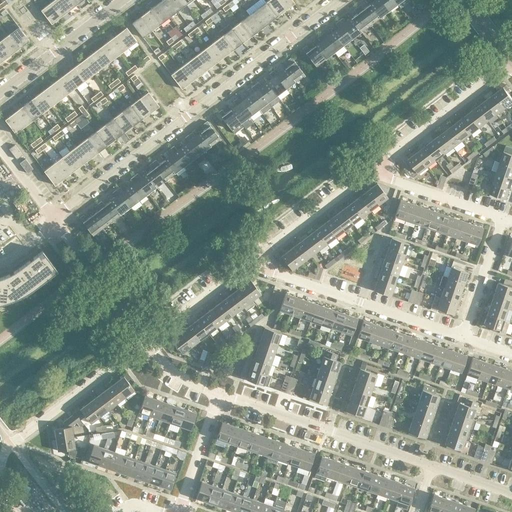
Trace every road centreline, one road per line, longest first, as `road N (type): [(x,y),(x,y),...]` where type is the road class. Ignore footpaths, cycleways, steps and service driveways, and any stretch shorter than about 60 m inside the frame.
road 1 (residential): [(57,219),(345,0)]
road 2 (residential): [(432,465),(216,392)]
road 3 (residential): [(461,335),(266,269),(258,259)]
road 4 (residential): [(0,468),(10,441),(149,343)]
road 5 (unknown): [(10,441),(7,427),(18,407),(112,337),(149,343)]
road 6 (residential): [(376,167),(511,63)]
road 7 (residential): [(0,93),(127,0)]
road 8 (residential): [(149,343),(57,219)]
road 9 (residential): [(258,259),(376,167)]
road 10 (residential): [(149,343),(258,259)]
road 11 (residential): [(501,217),(384,178),(376,167)]
road 12 (residential): [(176,511),(216,392)]
road 13 (residential): [(461,335),(501,217)]
